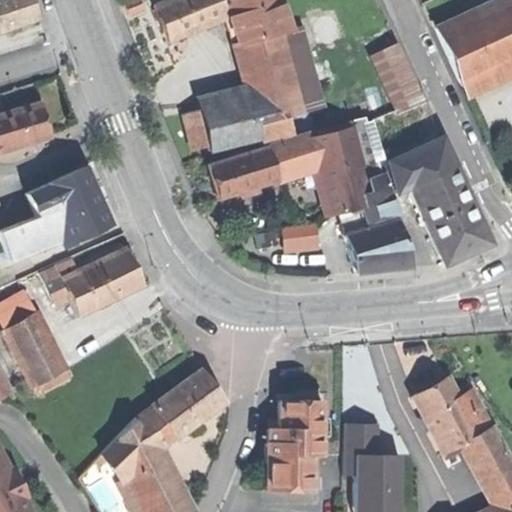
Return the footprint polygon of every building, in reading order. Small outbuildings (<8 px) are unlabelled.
[(0,0),(0,26),(18,20),(27,17),(34,15),(28,0),(0,0)] [(220,3),(218,0),(168,0),(153,6),(160,23),(167,41),(226,17),(220,3)] [(275,0),(226,0),(220,3),(226,17),(233,43),(275,32),(286,30),(275,0)] [(511,0),(496,0),(433,28),(460,88),(511,64),(511,0)] [(29,23),(27,17),(18,20),(20,26),(29,23)] [(298,27),(286,30),(275,32),(296,113),(318,107),(298,27)] [(296,113),(275,32),(233,43),(247,98),(253,124),(286,116),(296,113)] [(511,73),(511,64),(460,88),(463,95),(511,73)] [(395,110),(396,114),(421,103),(414,88),(390,99),(395,110)] [(245,144),(258,141),(253,124),(247,98),(197,110),(206,146),(207,151),(244,141),(245,144)] [(407,137),(412,150),(440,137),(424,102),(421,103),(396,114),(407,137)] [(470,108),(477,124),(485,120),(478,104),(470,108)] [(0,120),(0,155),(49,142),(44,124),(39,110),(0,120)] [(189,150),(206,146),(197,110),(180,114),(185,134),(189,150)] [(384,115),(396,142),(407,137),(396,114),(395,110),(384,115)] [(390,193),(399,190),(387,161),(384,148),(396,142),(384,115),(370,121),(382,156),(377,158),(390,193)] [(290,133),(286,116),(253,124),(258,141),(290,133)] [(348,121),(349,127),(363,177),(367,193),(385,188),(361,117),(348,121)] [(365,123),(377,158),(382,156),(370,121),(365,123)] [(349,127),(306,139),(312,164),(314,170),(319,189),(363,177),(349,127)] [(305,137),(266,149),(273,175),(312,164),(306,139),(305,137)] [(384,148),(387,161),(412,150),(407,137),(396,142),(384,148)] [(399,190),(407,186),(453,166),(440,137),(412,150),(387,161),(399,190)] [(218,198),(275,181),(273,175),(266,149),(246,155),(244,150),(228,154),(229,159),(208,166),(213,182),(218,198)] [(314,170),(312,164),(273,175),(275,181),(314,170)] [(407,186),(442,264),(466,254),(487,244),(453,166),(407,186)] [(56,245),(58,250),(106,230),(94,202),(82,174),(25,198),(34,220),(44,216),(56,245)] [(367,193),(363,177),(319,189),(327,216),(345,211),(361,206),(358,196),(367,193)] [(385,188),(367,193),(358,196),(361,206),(367,229),(345,235),(354,274),(382,271),(409,268),(385,188)] [(367,229),(361,206),(345,211),(348,222),(342,224),(345,235),(367,229)] [(273,229),(280,229),(293,227),(292,214),(272,216),(273,229)] [(0,246),(8,265),(56,245),(44,216),(34,220),(0,234),(0,246)] [(293,227),(280,229),(282,249),(314,246),(312,225),(293,227)] [(64,280),(59,283),(67,302),(75,319),(138,291),(129,272),(121,255),(64,280)] [(38,277),(43,290),(59,283),(55,275),(53,270),(38,277)] [(61,273),(55,275),(59,283),(64,280),(61,273)] [(52,309),(67,302),(59,283),(43,290),(52,309)] [(0,305),(0,331),(1,333),(32,317),(20,295),(0,305)] [(1,333),(31,391),(62,374),(32,317),(1,333)] [(67,384),(62,374),(31,391),(36,400),(67,384)] [(0,402),(11,396),(0,376),(0,402)] [(414,395),(444,453),(454,447),(460,444),(492,426),(472,389),(458,396),(448,376),(430,386),(414,395)] [(198,377),(149,413),(171,443),(196,425),(220,408),(198,377)] [(263,491),(309,492),(310,454),(319,454),(321,401),(279,400),(278,428),(267,428),(267,443),(264,443),(264,460),(263,491)] [(131,425),(91,468),(109,493),(124,483),(157,454),(171,443),(149,413),(131,425)] [(339,473),(349,473),(348,511),(394,511),(394,452),(373,452),(373,422),(339,421),(339,473)] [(511,463),(492,426),(460,444),(493,507),(505,501),(511,497),(511,463)] [(488,510),(493,507),(460,444),(454,447),(488,510)] [(124,483),(127,488),(165,470),(157,454),(124,483)] [(0,460),(0,511),(26,511),(21,502),(23,501),(15,486),(7,491),(1,479),(10,475),(9,473),(7,474),(0,460)] [(91,468),(76,484),(90,506),(109,493),(91,468)] [(165,470),(127,488),(134,499),(135,503),(173,486),(165,470)] [(117,510),(124,506),(123,504),(134,499),(127,488),(124,483),(109,493),(117,510)] [(173,486),(135,503),(140,511),(186,511),(190,507),(173,486)] [(94,511),(111,511),(117,510),(109,493),(90,506),(94,511)] [(124,506),(126,511),(140,511),(135,503),(134,499),(123,504),(124,506)] [(508,511),(505,501),(493,507),(488,510),(484,511),(508,511)]
